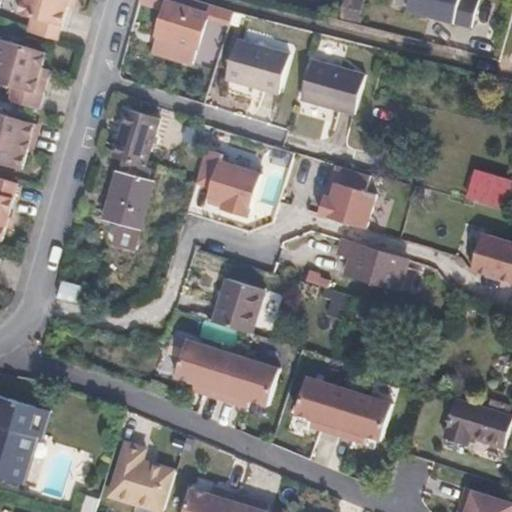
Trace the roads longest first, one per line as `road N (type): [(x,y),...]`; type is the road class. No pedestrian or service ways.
road 1 (unknown): [(33,320),(143,331),(192,248),(237,247),(292,228),(511,291)]
road 2 (residential): [(8,346),(39,367),(390,506),(413,478)]
road 3 (residential): [(8,346),(33,320),(115,0)]
road 4 (unknown): [(179,0),(511,103)]
